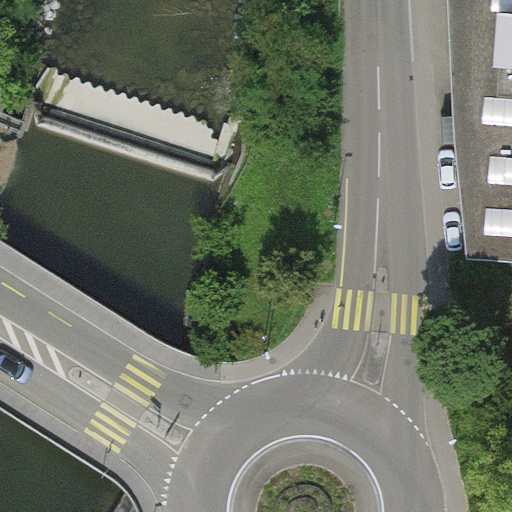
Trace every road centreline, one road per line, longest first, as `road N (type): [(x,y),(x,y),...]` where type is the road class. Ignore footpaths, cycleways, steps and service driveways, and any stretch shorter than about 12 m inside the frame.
road 1 (tertiary): [(398,454),(412,314),(402,219),(382,143)]
road 2 (secondary): [(246,424),(143,381),(0,299)]
road 3 (tertiary): [(382,143),(358,310),(310,405)]
road 4 (secondary): [(0,352),(199,509)]
road 5 (tertiary): [(375,0),(382,143)]
